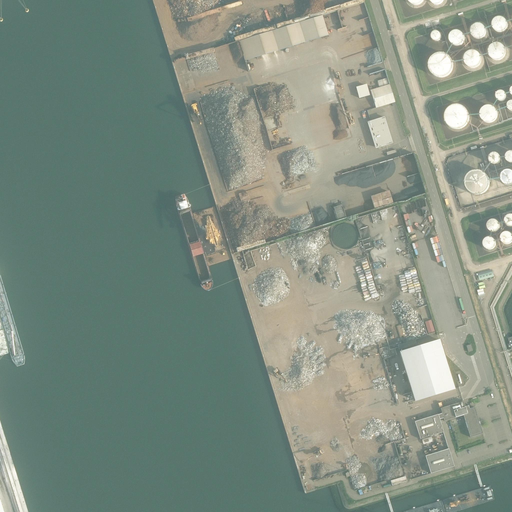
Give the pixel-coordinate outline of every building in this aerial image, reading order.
[(321,15),(303,21),(309,41),(328,35),(321,15)] [(508,26),(508,25),(507,23),(507,22),(506,21),(505,20),(503,19),(502,19),(500,18),(499,18),(497,19),(496,19),(495,20),(493,22),(493,23),(492,25),(492,26),(492,28),(492,29),(493,30),(494,32),(495,33),(496,33),(498,34),(499,34),(501,34),(503,34),(504,33),(505,32),(507,31),(507,30),(508,28),(508,26)] [(294,24),(276,29),(283,49),(300,44),(294,24)] [(487,34),(487,32),(487,31),(486,29),(485,28),(484,27),(482,26),(480,26),(478,26),(477,26),(475,27),(474,28),(473,29),(472,30),(471,32),(471,33),(471,35),(472,36),(472,38),(473,39),(474,40),(476,41),(477,41),(479,42),(480,42),(482,41),(483,40),(485,40),(486,38),(487,37),(487,35),(487,34)] [(440,35),(440,33),(439,32),(438,31),(437,30),(435,30),(433,30),(432,31),(431,32),(430,33),(430,35),(430,36),(431,38),(433,39),(435,40),(437,39),(438,38),(439,38),(439,37),(440,35)] [(268,32),(249,38),(256,58),(274,52),(268,32)] [(465,41),(465,40),(465,39),(465,38),(464,36),(463,35),(462,34),(460,33),(459,33),(457,32),(456,32),(454,33),(453,34),(451,35),(450,36),(450,37),(449,39),(449,40),(449,42),(449,43),(450,44),(451,46),(452,47),(453,48),(455,48),(457,49),(458,48),(460,48),(462,47),(463,46),(464,45),(464,44),(465,42),(465,41)] [(506,54),(506,52),(506,50),(505,49),(504,47),(502,47),(500,46),(499,45),(497,45),(495,45),(493,46),(492,47),(491,48),(490,49),(489,51),(489,52),(488,54),(489,56),(489,58),(490,59),(491,61),(493,62),(494,62),(496,63),(497,63),(499,63),(500,62),(502,62),(504,61),(505,59),(506,57),(506,56),(506,54)] [(482,62),(482,61),(482,60),(481,58),(481,57),(479,55),(478,54),(476,53),(474,52),(473,52),(471,53),(469,53),(468,54),(467,55),(465,57),(465,58),(464,60),(464,61),(464,63),(465,64),(465,66),(466,67),(467,68),(469,69),(470,70),(472,70),(474,70),(476,70),(478,69),(479,68),(480,67),(481,65),(482,63),(482,62)] [(454,67),(454,65),(453,63),(452,60),(451,59),(448,57),(446,55),(445,55),(442,55),(440,55),(437,55),(435,56),(433,58),(431,60),(430,62),(429,64),(429,66),(429,69),(430,71),(431,73),(432,75),(434,77),(436,78),(439,79),(441,79),(444,79),(446,78),(448,77),(450,76),(451,74),(453,72),(453,69),(454,67)] [(367,82),(356,85),(359,97),(370,94),(367,82)] [(395,102),(389,85),(370,91),(376,108),(395,102)] [(507,95),(506,93),(505,91),(504,90),(502,89),(500,90),(499,90),(498,91),(497,91),(497,92),(497,93),(496,94),(497,96),(498,98),(499,99),(501,100),(503,99),(504,99),(505,98),(506,98),(506,97),(507,95)] [(470,117),(470,115),(469,113),(469,111),(468,109),(466,107),(464,105),(462,104),(460,103),(458,103),(455,103),(453,104),(451,105),(449,106),(448,108),(446,109),(445,112),(445,114),(445,116),(445,118),(446,121),(447,123),(448,124),(450,126),(452,127),(454,128),(457,128),(459,128),(461,128),(463,127),(465,125),(467,124),(468,122),(469,120),(470,117)] [(498,113),(498,111),(497,109),(496,108),(495,106),(494,105),(492,104),(490,104),(489,104),(487,104),(485,105),(484,106),(483,107),(482,108),(481,110),(480,111),(480,113),(481,114),(481,116),(482,117),(483,119),(484,120),(486,121),(488,121),(489,121),(491,121),(492,121),(494,120),(495,119),(496,118),(497,116),(498,114),(498,113)] [(384,117),(379,119),(370,122),(378,148),(392,143),(384,117)] [(500,158),(500,157),(500,156),(500,155),(499,153),(498,152),(497,152),(496,151),(494,151),(493,152),(492,152),(491,153),(490,154),(489,155),(489,156),(489,158),(489,159),(490,160),(491,161),(492,162),(493,163),(494,163),(495,163),(497,162),(498,162),(499,161),(500,160),(500,158)] [(490,183),(490,181),(490,179),(489,176),(488,174),(486,172),(485,171),(482,169),(480,169),(478,168),(475,168),(473,169),(471,170),(469,171),(467,173),(466,175),(465,177),(465,180),(465,182),(465,185),(466,187),(467,189),(469,191),(471,192),(473,193),(475,194),(478,194),(480,193),(483,193),(485,191),(486,190),(488,188),(489,186),(490,183)] [(511,169),(510,168),(509,168),(507,168),(506,169),(504,169),(503,170),(502,171),(501,172),(501,174),(500,175),(500,177),(501,178),(501,179),(502,181),(503,182),(504,183),(505,183),(507,184),(508,184),(510,184),(511,183),(511,182),(511,169)] [(296,178),(280,183),(283,191),(299,186),(296,178)] [(371,196),(374,208),(393,203),(389,190),(371,196)] [(341,204),(334,207),(338,218),(345,216),(341,204)] [(227,237),(248,231),(245,220),(237,222),(235,212),(225,215),(229,227),(225,228),(227,237)] [(500,227),(501,226),(500,225),(500,223),(499,222),(498,221),(497,220),(496,220),(495,220),(493,220),(492,220),(491,220),(490,221),(489,222),(488,223),(488,225),(488,226),(488,227),(488,229),(489,230),(490,231),(491,232),(492,232),(493,232),(495,232),(496,232),(497,232),(498,231),(499,230),(500,229),(500,227)] [(360,239),(357,226),(346,222),(338,224),(337,227),(336,223),(330,235),(334,246),(343,251),(361,246),(360,240),(360,239)] [(511,234),(511,233),(510,232),(509,232),(508,231),(506,231),(505,231),(504,232),(503,232),(502,233),(501,234),(501,235),(500,236),(500,237),(500,239),(501,240),(501,241),(502,242),(503,243),(504,243),(505,244),(506,244),(508,244),(509,243),(510,243),(511,242),(511,241),(511,240),(511,234)] [(496,244),(496,243),(496,242),(496,240),(495,239),(494,238),(493,238),(492,237),(491,237),(490,237),(488,237),(487,237),(486,238),(485,239),(484,240),(484,241),(484,242),(484,244),(484,245),(484,246),(485,247),(486,248),(487,249),(488,249),(490,249),(491,249),(492,249),(493,248),(494,248),(495,247),(496,245),(496,244)] [(492,271),(478,275),(479,281),(494,277),(492,271)] [(431,320),(425,322),(428,334),(434,332),(431,320)] [(402,324),(396,326),(401,344),(397,345),(398,349),(416,344),(414,335),(406,338),(402,324)] [(439,340),(399,352),(414,401),(454,389),(449,374),(439,340)] [(482,434),(474,407),(469,409),(468,406),(465,407),(463,401),(440,408),(442,413),(440,414),(438,415),(438,414),(414,422),(420,439),(443,432),(439,419),(441,419),(443,418),(444,421),(463,415),(470,437),(482,434)] [(433,442),(431,436),(422,439),(423,445),(433,442)] [(430,474),(454,466),(448,449),(425,456),(430,474)] [(392,486),(407,481),(405,476),(390,481),(392,486)]
